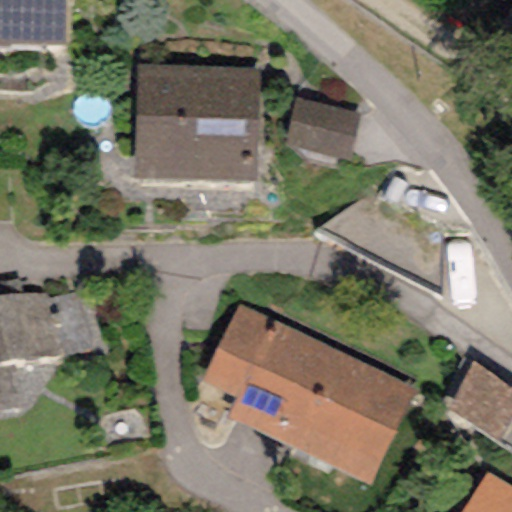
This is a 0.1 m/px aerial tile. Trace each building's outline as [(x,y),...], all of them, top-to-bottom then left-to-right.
[(0,0),(0,44),(66,44),(66,0),(0,0)] [(136,66),(132,179),(256,183),(259,69),(136,66)] [(360,112),(296,96),(284,146),(348,161),(360,112)] [(48,291),(0,299),(0,418),(20,417),(59,361),(105,355),(92,290),(48,299),(48,291)] [(235,303),(202,376),(236,392),(225,416),(372,484),(417,387),(235,303)] [(511,391),(473,365),(447,405),(500,440),(511,422),(511,391)] [(511,511),(511,486),(485,471),(461,511),(511,511)]
